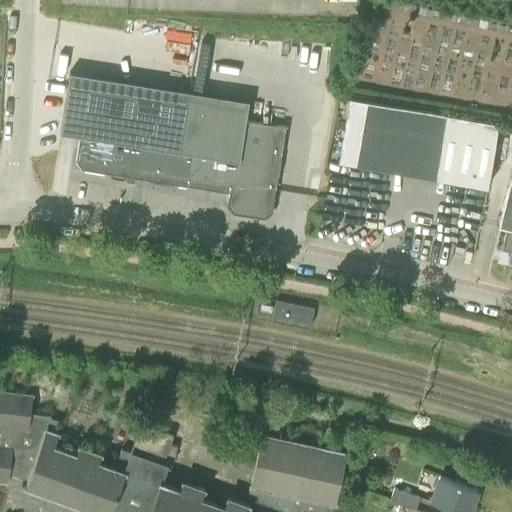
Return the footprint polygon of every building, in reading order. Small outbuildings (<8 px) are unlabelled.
[(127,175),(126,179),(134,181),(135,176),(187,184),(192,153),(179,151),(189,90),(70,71),(60,132),(79,135),(76,160),(81,167),(127,175)] [(272,211),(273,204),(285,126),(282,125),(246,119),(247,108),(249,100),(189,90),(179,151),(192,153),(187,184),(229,191),(227,204),(233,212),(264,217),(272,211)] [(498,123),(366,100),(355,163),(487,186),(498,123)] [(246,119),(282,125),(283,113),(247,108),(246,119)] [(511,169),(498,226),(506,227),(511,229),(511,169)] [(511,229),(506,227),(500,248),(511,251),(508,261),(511,262),(511,229)] [(276,298),(272,317),(272,318),(310,326),(314,306),(276,298)] [(25,484),(25,485),(30,487),(30,486),(53,495),(56,496),(57,496),(80,504),(83,505),(101,511),(246,511),(249,505),(227,497),(223,507),(201,499),(204,489),(182,481),(179,489),(160,482),(166,465),(170,466),(177,445),(169,443),(172,433),(156,427),(159,415),(147,411),(143,422),(142,422),(131,451),(121,448),(114,467),(98,461),(101,454),(78,446),(75,454),(53,446),(58,433),(56,432),(59,422),(58,422),(57,424),(50,421),(50,415),(30,412),(32,396),(0,391),(0,480),(4,481),(8,482),(9,470),(29,474),(25,484)] [(247,497),(281,510),(280,511),(330,511),(334,502),(335,502),(346,451),(345,451),(345,452),(325,447),(324,447),(304,443),(304,442),(303,442),(303,443),(283,438),(282,438),(263,434),(263,433),(261,432),(250,483),(250,484),(247,497)] [(468,511),(477,488),(440,475),(430,501),(463,511),(468,511)] [(419,496),(394,487),(391,497),(415,507),(419,496)]
